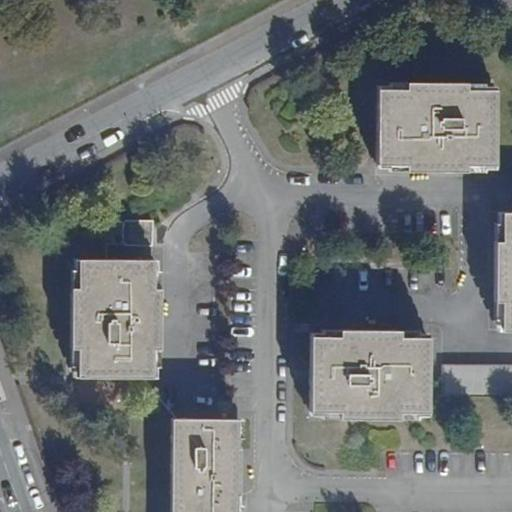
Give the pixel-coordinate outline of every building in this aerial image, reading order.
[(407,89),(376,89),(375,164),(406,165),(406,171),(465,172),(465,165),(495,165),(496,90),(466,90),(466,81),(407,81),(407,89)] [(499,301),(499,331),(511,330),(511,212),(500,213),(499,242),(491,242),(491,301),(499,301)] [(151,221),(121,222),(121,244),(151,244),(151,221)] [(75,347),(75,377),(150,378),(150,347),(157,347),(157,288),(150,288),(150,258),(76,258),(75,287),(67,287),(67,347),(75,347)] [(339,338),(309,338),(309,412),(338,412),(338,419),(397,419),(397,412),(426,413),(426,339),(397,339),(397,331),(339,330),(339,338)] [(511,366),(441,367),(441,397),(511,397),(511,366)] [(235,419),(170,419),(169,511),(234,511),(234,495),(237,495),(237,448),(235,448),(235,419)]
